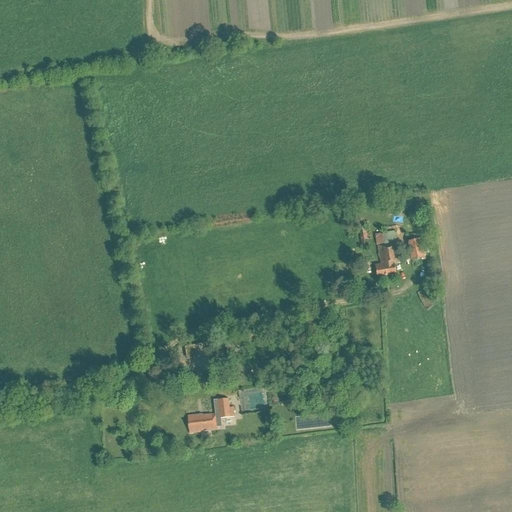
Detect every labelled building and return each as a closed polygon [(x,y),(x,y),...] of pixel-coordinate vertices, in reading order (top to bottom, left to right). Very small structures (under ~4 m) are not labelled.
[(387,215),(384,220),(390,224),(393,218),(387,215)] [(359,229),(361,249),(368,248),(365,228),(359,229)] [(396,231),(375,235),(377,246),(398,242),(396,231)] [(408,243),(411,262),(422,259),(422,261),(429,259),(427,248),(422,249),(421,240),(419,240),(417,233),(408,235),(410,242),(408,242),(408,243)] [(402,263),(398,243),(378,246),(381,265),(375,266),(378,279),(397,275),(395,265),(402,263)] [(251,347),(250,338),(248,339),(247,339),(246,340),(244,340),(242,341),(241,342),(239,344),(238,341),(225,344),(227,357),(234,356),(234,358),(234,360),(234,362),(235,364),(236,366),(237,368),(239,370),(240,371),(242,373),(244,374),(246,375),(248,375),(250,375),(252,376),(252,367),(250,367),(248,366),(246,365),(244,364),(243,362),(242,360),(241,358),(242,356),(242,354),(243,351),(245,350),(247,348),(249,348),(251,347)] [(205,344),(185,347),(187,360),(207,356),(205,344)] [(213,403),(215,415),(199,417),(199,416),(188,417),(189,421),(188,421),(189,430),(190,430),(190,434),(200,433),(200,432),(217,430),(216,420),(221,419),(221,420),(231,418),(231,417),(235,417),(234,409),(230,409),(228,400),(213,403)] [(228,426),(229,435),(237,434),(236,425),(228,426)]
